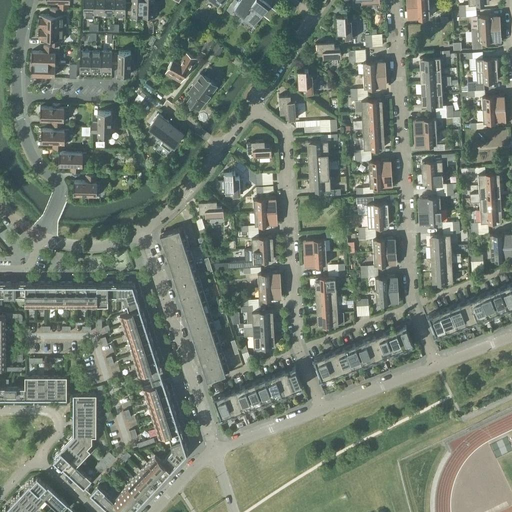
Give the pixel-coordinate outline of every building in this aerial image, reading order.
[(83,17),(94,18),(94,0),(83,0),(83,14),(83,17)] [(104,15),(104,0),(94,0),(94,18),(94,14),(104,14),(104,15)] [(114,15),(114,0),(104,0),(104,15),(104,14),(114,15)] [(125,13),(125,3),(125,0),(114,0),(114,15),(125,15),(125,13)] [(131,18),(142,18),(142,0),(131,0),(131,3),(125,3),(125,13),(131,13),(131,14),(131,15),(131,18)] [(142,0),(142,18),(153,19),(154,15),(154,14),(156,14),(156,6),(154,6),(153,0),(142,0)] [(237,21),(238,21),(253,0),(238,0),(235,5),(232,3),(227,10),(231,13),(235,7),(243,13),(237,21)] [(253,0),(238,21),(241,23),(245,19),(255,27),(265,13),(265,14),(271,6),(269,5),(270,4),(264,0),(253,0)] [(429,4),(409,5),(410,18),(418,17),(418,18),(426,17),(430,17),(429,4)] [(39,24),(39,26),(66,26),(66,15),(63,15),(63,14),(60,14),(61,8),(58,8),(50,7),(50,14),(39,14),(39,16),(38,24),(39,24)] [(357,20),(351,20),(351,19),(347,19),(347,13),(341,14),(335,14),(336,32),(342,32),(343,36),(345,36),(345,38),(352,37),(352,36),(358,36),(357,20)] [(477,15),(478,28),(498,27),(497,14),(489,15),(489,14),(480,15),(477,15)] [(49,45),(54,45),(59,45),(60,38),(62,38),(66,38),(66,26),(39,26),(39,27),(38,27),(38,35),(39,35),(39,37),(38,37),(38,38),(39,38),(49,38),(49,45)] [(498,27),(478,28),(478,41),(482,41),(482,42),(490,41),(499,40),(498,27)] [(209,38),(205,44),(209,47),(214,41),(209,38)] [(316,42),(316,48),(317,53),(322,53),(323,57),(341,56),(341,49),(339,49),(339,47),(334,47),(334,41),(316,42)] [(31,50),(31,63),(58,63),(59,51),(55,51),(54,51),(54,45),(49,45),(44,44),(43,51),(32,51),(32,50),(31,50)] [(216,45),(213,49),(210,52),(216,56),(222,49),(216,45)] [(90,73),(91,50),(81,50),(80,50),(80,72),(79,72),(80,72),(90,72),(90,73)] [(100,73),(101,73),(101,50),(101,51),(91,50),(90,73),(91,73),(91,72),(100,72),(100,73)] [(111,63),(112,53),(112,51),(112,50),(112,51),(101,51),(101,50),(101,73),(101,72),(111,73),(111,63)] [(112,53),(111,63),(118,63),(118,73),(117,73),(131,73),(130,73),(130,61),(133,61),(133,54),(130,54),(131,51),(118,50),(118,51),(118,53),(112,53)] [(175,79),(181,82),(188,69),(190,70),(197,58),(185,51),(178,63),(172,59),(167,70),(177,75),(175,79)] [(420,57),(420,69),(441,68),(440,56),(432,57),(432,56),(424,56),(424,57),(420,57)] [(475,58),(476,70),(496,68),(495,57),(491,57),(491,56),(483,57),(475,58)] [(362,61),(363,74),(383,73),(383,60),(374,61),(374,60),(366,60),(366,61),(362,61)] [(58,63),(31,63),(31,75),(31,74),(43,75),(43,77),(50,77),(50,75),(54,75),(54,76),(55,76),(55,75),(55,64),(58,64),(58,63)] [(296,69),(297,87),(303,86),(303,91),(306,91),(306,92),(313,92),(313,90),(316,90),(315,79),(313,80),(312,74),(308,74),(308,68),(302,68),(296,69)] [(420,69),(421,82),(451,80),(450,76),(441,76),(441,68),(420,69)] [(496,68),(476,70),(477,81),(484,81),(492,81),(492,80),(497,80),(496,68)] [(383,73),(363,74),(364,87),(367,87),(367,88),(376,87),(384,86),(383,73)] [(188,99),(199,107),(216,85),(201,74),(190,89),(194,91),(188,99)] [(421,82),(422,94),(442,93),(442,85),(451,84),(451,80),(421,82)] [(139,95),(135,100),(139,103),(145,95),(142,92),(140,95),(139,95)] [(442,93),(422,94),(423,106),(427,106),(435,106),(435,105),(443,105),(442,93)] [(279,95),(280,113),(286,113),(286,117),(288,117),(288,119),(296,118),(296,117),(298,117),(298,106),(295,106),(295,100),(291,100),(290,94),(285,95),(285,94),(279,95)] [(481,96),(482,109),(502,107),(502,94),(493,95),(493,94),(485,95),(481,96)] [(355,112),(361,111),(381,110),(381,98),(377,99),(376,98),(368,99),(355,100),(355,112)] [(64,120),(64,119),(67,119),(68,106),(64,106),(60,106),(60,104),(53,103),(52,106),(41,106),(41,105),(40,105),(40,106),(41,106),(40,118),(40,119),(40,118),(52,119),(52,125),(62,126),(62,119),(63,119),(63,120),(64,120)] [(502,107),(482,109),(483,122),(486,121),(486,122),(495,121),(503,120),(502,107)] [(91,122),(91,133),(97,133),(97,134),(97,138),(110,138),(110,135),(111,135),(111,134),(110,134),(110,130),(113,130),(113,123),(111,123),(111,111),(98,110),(98,111),(98,122),(91,122)] [(353,120),(353,124),(382,123),(381,110),(361,111),(362,120),(353,120)] [(169,121),(158,113),(149,125),(166,137),(160,144),(169,150),(172,146),(174,144),(175,144),(183,133),(168,122),(169,121)] [(415,119),(416,132),(436,130),(435,117),(432,118),(432,117),(423,118),(424,118),(415,119)] [(362,128),(363,136),(383,135),(382,123),(353,124),(353,129),(362,128)] [(53,141),(53,148),(63,148),(63,142),(64,142),(65,142),(68,142),(68,129),(65,129),(65,128),(65,129),(42,128),(41,128),(41,141),(41,142),(41,141),(53,141)] [(436,130),(416,132),(417,145),(425,144),(425,145),(433,144),(437,143),(436,130)] [(383,135),(363,136),(363,148),(371,148),(379,148),(379,147),(384,147),(383,135)] [(246,140),(246,146),(247,146),(247,152),(253,151),(253,155),(259,155),(259,158),(270,157),(270,155),(271,155),(271,147),(269,147),(269,145),(265,145),(264,139),(246,140)] [(308,141),(308,153),(328,152),(328,140),(320,140),(312,140),(312,141),(308,141)] [(59,165),(59,164),(71,164),(70,171),(81,171),(81,164),(82,165),(86,165),(86,152),(83,152),(83,151),(82,151),(82,152),(59,151),(59,164),(59,165)] [(308,153),(309,165),(338,164),(338,159),(329,160),(328,152),(308,153)] [(368,160),(369,173),(389,172),(388,159),(380,159),(372,159),(372,160),(368,160)] [(426,160),(422,161),(422,172),(446,171),(447,160),(447,159),(434,160),(434,159),(426,160)] [(309,165),(310,178),(330,177),(329,169),(339,168),(338,164),(309,165)] [(223,171),(224,189),(230,189),(231,193),(233,193),(233,195),(240,194),(240,193),(243,193),(242,182),(240,182),(239,176),(235,176),(235,170),(229,171),(223,171)] [(447,179),(446,171),(422,172),(423,184),(427,184),(436,184),(436,183),(443,183),(443,179),(447,179)] [(478,173),(478,185),(499,183),(498,172),(494,172),(494,171),(485,172),(478,173)] [(389,172),(369,173),(370,186),(373,186),(373,187),(381,186),(390,185),(389,172)] [(73,180),(73,193),(85,193),(85,196),(92,196),(92,193),(96,193),(96,194),(97,194),(97,193),(100,194),(101,181),(97,181),(97,180),(97,181),(96,181),(96,174),(86,174),(85,180),(74,180),(73,180)] [(330,177),(310,178),(310,190),(315,189),(315,190),(323,190),(323,189),(330,189),(330,177)] [(470,193),(470,198),(499,196),(499,183),(478,185),(479,193),(470,193)] [(420,196),(420,209),(441,208),(440,195),(436,195),(428,195),(428,196),(420,196)] [(374,202),(373,196),(356,197),(356,203),(362,203),(362,215),(367,214),(387,213),(387,201),(382,202),(382,201),(374,202)] [(479,201),(480,210),(500,209),(499,196),(470,198),(470,202),(479,201)] [(253,198),(254,211),(274,210),(273,197),(265,198),(265,197),(257,198),(253,198)] [(199,201),(199,206),(199,212),(205,212),(205,216),(211,215),(211,218),(222,218),(222,215),(224,215),(223,207),(222,207),(222,205),(217,206),(217,200),(199,201)] [(441,208),(420,209),(421,222),(429,222),(429,223),(438,222),(438,221),(441,221),(441,208)] [(500,209),(480,210),(481,222),(488,221),(488,222),(496,221),(501,220),(500,209)] [(274,210),(254,211),(255,224),(258,224),(258,225),(267,224),(275,223),(274,210)] [(387,213),(367,214),(368,226),(375,226),(384,226),(384,225),(388,225),(387,213)] [(160,234),(167,255),(189,247),(183,226),(160,234)] [(489,233),(490,246),(510,245),(509,232),(501,233),(501,232),(493,232),(493,233),(489,233)] [(430,234),(430,246),(451,245),(450,233),(442,233),(434,233),(434,234),(430,234)] [(251,237),(252,248),(272,247),(272,236),(267,236),(267,235),(259,236),(251,237)] [(305,239),(306,252),(326,250),(325,237),(322,238),(322,237),(313,238),(305,239)] [(372,238),(373,251),(393,250),(393,237),(384,237),(376,237),(376,238),(372,238)] [(430,246),(431,259),(461,257),(460,253),(451,253),(451,245),(430,246)] [(510,245),(490,246),(491,259),(494,259),(494,260),(502,259),(511,258),(510,245)] [(167,255),(173,275),(196,268),(189,247),(167,255)] [(272,247),(252,248),(253,260),(260,260),(269,260),(269,259),(273,259),(272,247)] [(326,250),(306,252),(306,265),(315,264),(315,265),(323,264),(327,263),(326,250)] [(393,250),(373,251),(374,264),(377,264),(386,264),(386,263),(394,263),(393,250)] [(212,270),(208,257),(204,258),(208,271),(212,270)] [(431,259),(432,271),(452,270),(452,262),(461,261),(461,257),(431,259)] [(173,275),(180,296),(203,289),(196,268),(173,275)] [(452,270),(432,271),(433,283),(437,283),(445,283),(445,282),(453,282),(452,270)] [(257,272),(258,285),(278,284),(278,271),(269,271),(261,271),(261,272),(257,272)] [(315,276),(316,288),(336,287),(335,275),(328,276),(328,275),(319,276),(315,276)] [(375,276),(375,289),(396,288),(395,275),(387,276),(387,275),(378,276),(375,276)] [(11,282),(5,282),(5,296),(25,296),(25,282),(18,282),(18,284),(11,284),(11,282)] [(32,282),(25,282),(25,296),(25,305),(35,305),(35,284),(32,284),(32,282)] [(39,284),(35,284),(35,305),(46,305),(46,282),(39,282),(39,284)] [(52,282),(46,282),(46,305),(56,305),(56,284),(52,284),(52,282)] [(59,284),(56,284),(56,305),(66,305),(66,282),(59,282),(59,284)] [(73,282),(66,282),(66,305),(76,305),(76,284),(73,284),(73,282)] [(80,284),(76,284),(76,305),(86,305),(86,282),(80,282),(80,284)] [(93,282),(86,282),(86,305),(97,305),(97,284),(93,284),(93,282)] [(100,284),(97,284),(97,305),(107,305),(107,282),(100,282),(100,284)] [(114,282),(107,282),(107,305),(108,305),(108,295),(124,295),(133,282),(121,282),(121,284),(114,284),(114,282)] [(137,294),(133,282),(124,295),(129,311),(140,308),(136,295),(137,294)] [(499,287),(507,307),(511,304),(511,290),(509,283),(505,285),(499,287)] [(278,284),(258,285),(259,298),(262,298),(271,298),(271,297),(279,297),(278,284)] [(316,288),(317,301),(346,299),(346,295),(336,295),(336,287),(316,288)] [(489,291),(497,311),(507,307),(499,287),(495,289),(495,288),(489,291)] [(396,288),(375,289),(376,302),(380,302),(380,303),(388,302),(396,301),(396,288)] [(180,296),(187,317),(210,310),(203,289),(180,296)] [(479,295),(486,315),(497,311),(489,291),(485,293),(485,292),(479,295)] [(469,298),(469,299),(477,319),(486,315),(479,295),(475,296),(469,298)] [(226,311),(221,298),(217,299),(222,313),(226,311)] [(317,301),(317,313),(337,312),(337,304),(346,303),(346,299),(317,301)] [(459,302),(459,303),(466,322),(477,319),(469,299),(465,300),(464,300),(459,302)] [(448,306),(449,306),(457,326),(466,322),(459,303),(454,304),(448,306)] [(438,310),(439,310),(446,330),(457,326),(449,306),(444,308),(438,310)] [(141,311),(140,308),(129,311),(120,314),(123,324),(145,317),(143,311),(141,311)] [(238,309),(231,311),(234,323),(241,321),(238,309)] [(252,311),(252,322),(272,321),(272,310),(267,310),(267,309),(259,310),(252,311)] [(187,317),(193,338),(216,331),(210,310),(187,317)] [(446,330),(439,310),(434,312),(428,314),(433,326),(431,327),(434,334),(433,334),(433,335),(446,330)] [(343,312),(337,312),(317,313),(318,325),(322,325),(331,325),(331,324),(344,324),(343,312)] [(18,317),(18,322),(22,322),(22,315),(21,314),(20,313),(6,313),(6,317),(18,317)] [(147,323),(145,317),(123,324),(126,334),(146,327),(145,324),(147,323)] [(253,327),(253,335),(273,334),(272,321),(252,322),(243,323),(243,327),(253,327)] [(395,327),(403,347),(413,343),(406,326),(405,324),(406,324),(406,323),(401,325),(400,325),(395,327)] [(147,330),(146,327),(126,334),(129,343),(151,336),(149,330),(147,330)] [(385,331),(393,351),(403,347),(395,327),(391,329),(390,328),(385,331)] [(193,338),(200,359),(223,352),(216,331),(193,338)] [(374,335),(375,335),(383,355),(393,351),(385,331),(380,333),(380,332),(374,335)] [(273,334),(253,335),(254,347),(261,347),(269,347),(269,346),(274,346),(273,334)] [(364,338),(364,339),(372,359),(383,355),(375,335),(370,337),(370,336),(364,338)] [(153,343),(151,336),(129,343),(132,353),(152,347),(151,343),(153,343)] [(234,339),(231,340),(235,354),(239,352),(234,339)] [(354,342),(354,343),(362,363),(372,359),(364,339),(360,340),(354,342)] [(344,346),(344,347),(352,366),(362,363),(354,343),(350,344),(344,346)] [(246,344),(240,346),(242,352),(246,365),(252,363),(248,351),(246,344)] [(442,355),(452,355),(452,347),(442,346),(442,355)] [(153,350),(152,347),(132,353),(135,363),(157,356),(155,349),(153,350)] [(334,350),(342,370),(352,366),(344,347),(340,348),(334,350)] [(324,354),(332,374),(342,370),(334,350),(330,352),(324,354)] [(223,352),(200,359),(207,380),(229,371),(223,352)] [(332,374),(324,354),(320,356),(314,358),(318,370),(316,371),(319,378),(319,379),(332,374)] [(149,370),(151,377),(161,373),(158,363),(159,362),(157,356),(135,363),(139,373),(149,370)] [(284,369),(284,370),(292,390),(302,386),(296,368),(295,366),(296,366),(295,365),(290,367),(284,369)] [(274,373),(274,374),(282,393),(292,390),(284,370),(280,371),(274,373)] [(161,373),(151,377),(153,383),(143,386),(146,397),(168,390),(166,383),(164,384),(161,373)] [(264,377),(272,397),(282,393),(274,374),(270,375),(264,377)] [(25,398),(35,398),(35,375),(25,375),(25,387),(25,398)] [(35,398),(46,398),(46,375),(35,375),(35,398)] [(46,398),(56,398),(56,375),(46,375),(46,398)] [(56,375),(56,398),(67,398),(67,375),(56,375)] [(254,381),(261,401),(272,397),(264,377),(260,379),(254,381)] [(244,385),(252,405),(261,401),(254,381),(250,383),(244,385)] [(234,389),(242,409),(252,405),(244,385),(240,387),(240,386),(234,389)] [(4,398),(25,398),(25,387),(4,387),(4,398)] [(224,393),(231,413),(242,409),(234,389),(230,391),(230,390),(224,393)] [(146,397),(149,406),(169,400),(168,397),(170,396),(168,390),(146,397)] [(73,393),(73,404),(96,404),(96,393),(73,393)] [(231,413),(224,393),(220,395),(219,394),(214,396),(214,397),(213,397),(218,408),(216,409),(219,417),(218,417),(219,418),(231,413)] [(149,406),(152,416),(174,409),(172,403),(170,403),(169,400),(149,406)] [(73,404),(73,414),(96,414),(96,404),(73,404)] [(152,416),(156,426),(176,419),(175,416),(176,416),(174,409),(152,416)] [(73,414),(73,424),(96,424),(96,414),(73,414)] [(159,436),(168,433),(181,429),(178,422),(177,423),(176,419),(156,426),(159,436)] [(73,434),(73,435),(92,442),(92,435),(96,435),(96,424),(73,424),(73,434)] [(168,433),(173,449),(188,452),(185,442),(183,435),(181,429),(168,433)] [(73,435),(66,442),(83,458),(90,450),(87,447),(92,442),(73,435)] [(137,442),(138,447),(155,441),(153,437),(137,442)] [(66,442),(59,449),(76,465),(83,458),(66,442)] [(53,459),(68,473),(76,465),(59,449),(55,454),(56,456),(53,459)] [(155,454),(154,455),(171,470),(176,465),(175,464),(179,459),(181,460),(188,452),(173,449),(162,461),(155,454)] [(109,451),(95,466),(100,471),(102,471),(115,457),(109,451)] [(154,455),(147,462),(163,477),(165,474),(166,475),(171,470),(154,455)] [(244,457),(233,461),(238,473),(248,470),(244,457)] [(147,462),(140,470),(157,485),(162,480),(160,479),(163,477),(147,462)] [(76,465),(68,473),(84,487),(91,479),(76,465)] [(140,470),(134,477),(149,491),(151,489),(152,490),(157,485),(140,470)] [(33,477),(29,482),(45,498),(53,490),(37,476),(34,479),(34,478),(33,477)] [(134,477),(127,484),(143,500),(148,495),(146,494),(149,491),(134,477)] [(26,488),(23,491),(38,505),(45,498),(29,482),(24,487),(24,488),(25,487),(26,488)] [(127,484),(120,492),(135,506),(137,504),(139,505),(143,500),(127,484)] [(90,493),(105,507),(112,499),(113,499),(98,485),(90,493)] [(60,511),(68,504),(53,490),(45,498),(59,511),(60,511)] [(19,492),(15,497),(30,511),(32,511),(38,505),(23,491),(20,494),(20,493),(19,492)] [(120,492),(113,499),(112,499),(125,511),(132,511),(134,510),(133,509),(135,506),(120,492)] [(11,503),(9,506),(15,511),(30,511),(15,497),(10,502),(10,503),(11,502),(11,503)] [(125,511),(112,499),(105,507),(110,511),(125,511)]
